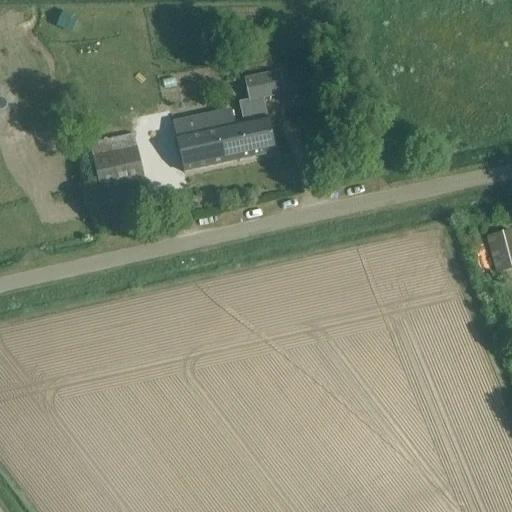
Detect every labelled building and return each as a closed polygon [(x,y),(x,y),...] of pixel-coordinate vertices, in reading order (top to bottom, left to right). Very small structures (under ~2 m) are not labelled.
[(54,26),(72,30),(74,16),(57,12),(54,26)] [(247,122),(255,157),(275,153),(263,98),(284,94),(279,72),(246,80),(250,100),(239,103),(244,123),(247,122)] [(184,172),(255,157),(247,122),(244,123),(235,125),(231,110),(173,123),(184,172)] [(144,181),(140,162),(134,134),(91,144),(101,191),(144,181)] [(511,269),(511,238),(510,230),(487,236),(497,273),(511,269)]
